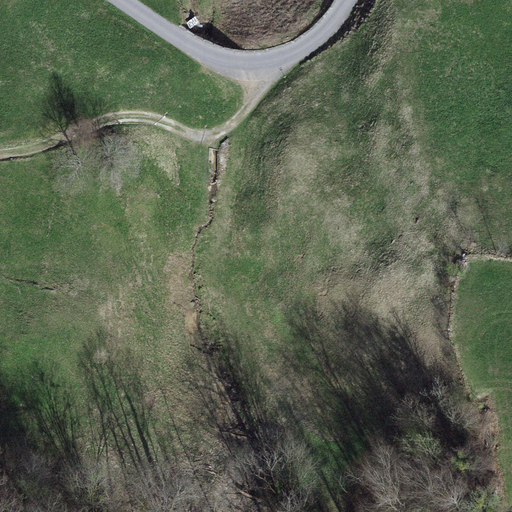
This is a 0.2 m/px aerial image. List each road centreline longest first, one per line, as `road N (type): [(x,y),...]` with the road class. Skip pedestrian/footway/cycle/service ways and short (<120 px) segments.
road 1 (track): [(281,61),(228,127),(202,139),(149,117),(121,116),(0,154)]
road 2 (residential): [(346,0),(308,45),(281,61),(249,66),(224,62),(123,0)]
road 3 (motorway): [(0,450),(179,511)]
